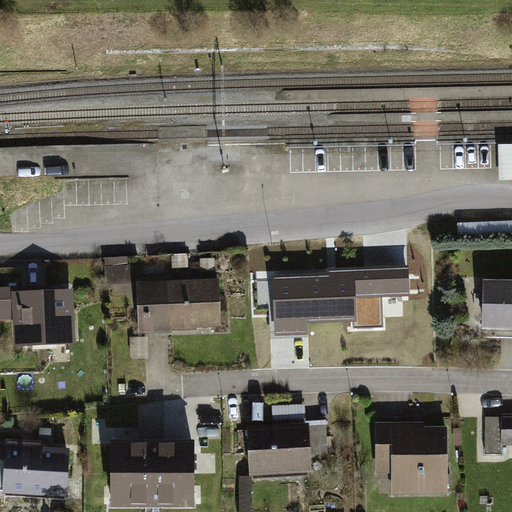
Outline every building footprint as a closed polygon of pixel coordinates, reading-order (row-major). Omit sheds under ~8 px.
[(134,256),(110,256),(110,283),(133,284),(134,256)] [(320,277),(268,278),(269,326),(281,326),(282,334),(300,334),(300,325),(350,324),(349,276),(335,276),(335,269),(320,270),(320,277)] [(215,330),(212,280),(132,285),(135,335),(215,330)] [(511,334),(511,284),(478,284),(478,287),(464,286),(463,326),(477,326),(477,333),(511,334)] [(71,349),(70,289),(0,290),(0,316),(7,317),(8,350),(71,349)] [(511,414),(496,414),(496,418),(481,418),(482,454),(497,454),(497,447),(511,446),(511,414)] [(186,425),(106,429),(106,480),(190,478),(186,425)] [(444,426),(370,425),(369,475),(388,475),(388,494),(443,495),(444,426)] [(305,427),(248,428),(249,478),(305,477),(305,427)] [(8,496),(69,497),(70,448),(0,446),(0,476),(8,477),(8,496)]
